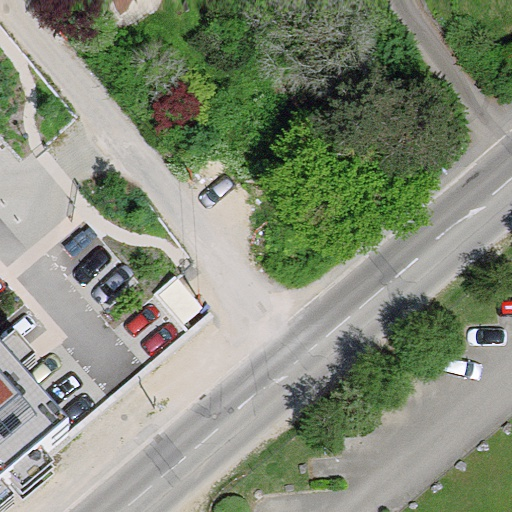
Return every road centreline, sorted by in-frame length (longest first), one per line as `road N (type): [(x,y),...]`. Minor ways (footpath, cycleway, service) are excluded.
road 1 (residential): [(10,0),(181,205),(293,364)]
road 2 (tertiary): [(293,364),(511,178)]
road 3 (tertiary): [(120,511),(293,364)]
road 4 (residential): [(511,384),(359,511)]
